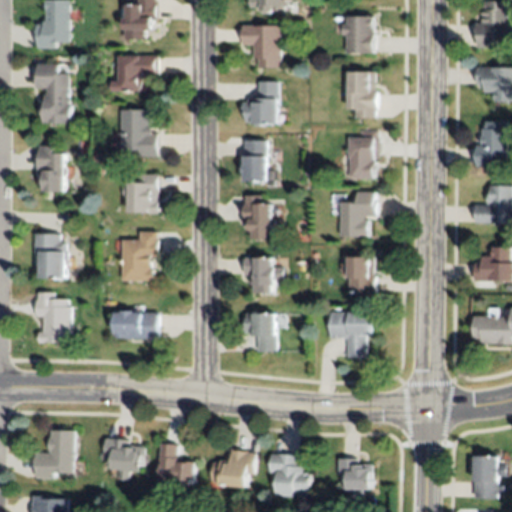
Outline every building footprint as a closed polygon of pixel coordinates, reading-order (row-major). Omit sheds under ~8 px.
[(70,0),(70,41),(58,41),(58,47),(37,47),(37,24),(45,24),(45,21),(48,21),(48,0),(70,0)] [(158,0),(158,16),(153,16),(153,26),(147,26),(146,40),(126,39),(126,17),(129,17),(129,2),(140,3),(140,0),(158,0)] [(289,0),(290,6),(283,6),(283,11),(262,11),(262,7),(250,7),(250,0),(289,0)] [(509,0),(509,18),(511,18),(511,35),(510,35),(510,39),(506,39),(506,41),(495,41),(495,47),(477,47),(477,39),(475,39),(476,21),(484,21),(484,9),(486,9),(486,0),(509,0)] [(348,14),(375,14),(374,53),(347,52),(348,33),(343,33),(343,23),(348,24),(348,14)] [(280,23),(281,66),(261,67),(260,59),(255,59),(255,45),(243,45),(242,24),(280,23)] [(119,92),(119,57),(159,56),(158,74),(149,75),(149,81),(142,81),(142,89),(141,89),(141,92),(119,92)] [(38,63),(61,63),(61,73),(68,73),(68,103),(72,103),(71,123),(43,122),(44,103),(45,103),(46,93),(49,93),(49,86),(38,86),(38,63)] [(511,65),(511,99),(495,99),(495,92),(485,92),(485,84),(475,84),(475,65),(511,65)] [(350,69),(377,70),(376,90),(379,90),(379,109),(375,109),(375,116),(356,116),(356,107),(350,107),(350,69)] [(280,125),(254,124),(254,123),(246,123),(246,115),(243,115),(243,103),(248,103),(248,100),(260,100),(260,82),(280,82),(280,125)] [(122,108),(150,107),(151,131),(158,131),(158,155),(142,156),(141,149),(122,149),(122,108)] [(507,120),(506,164),(476,164),(476,145),(482,145),(482,127),(485,127),(486,120),(507,120)] [(349,136),(360,136),(360,130),(376,130),(376,137),(379,137),(379,158),(375,158),(375,169),(373,169),(373,178),(350,178),(350,159),(349,159),(349,136)] [(269,181),(246,182),(245,173),(244,173),(244,166),(246,166),(244,141),(268,141),(269,181)] [(40,144),(59,145),(59,152),(64,152),(63,191),(45,191),(45,173),(38,173),(38,154),(39,154),(40,144)] [(159,175),(159,213),(129,213),(129,198),(124,198),(124,186),(129,186),(129,184),(139,184),(139,175),(159,175)] [(511,184),(511,222),(476,221),(476,205),(491,205),(491,203),(488,203),(488,192),(491,192),(491,184),(511,184)] [(341,200),(357,200),(357,190),(376,191),(376,215),(364,215),(364,219),(368,219),(368,236),(340,236),(341,200)] [(272,240),(251,240),(251,230),(245,230),(245,221),(244,220),(244,204),(245,204),(245,197),(261,196),(261,204),(273,205),(272,240)] [(36,232),(62,233),(61,242),(70,243),(69,261),(66,260),(66,277),(42,276),(43,255),(36,255),(36,232)] [(123,240),(140,241),(140,232),(158,232),(158,240),(159,240),(159,257),(153,257),(153,264),(151,264),(151,269),(155,269),(154,281),(122,281),(123,240)] [(511,246),(510,261),(511,261),(511,279),(474,279),(474,262),(481,262),(481,254),(492,254),(493,245),(511,246)] [(245,255),(273,254),(274,264),(283,264),(284,279),(272,280),(272,290),(254,291),(253,284),(250,284),(249,276),(246,276),(245,255)] [(348,289),(348,255),(373,256),(372,275),(375,275),(375,290),(348,289)] [(38,290),(54,290),(53,296),(68,296),(67,305),(72,305),(71,333),(68,333),(68,341),(38,340),(38,331),(45,331),(45,315),(37,315),(38,290)] [(160,339),(116,338),(116,313),(123,313),(123,311),(135,311),(135,314),(160,314),(160,339)] [(373,313),(373,336),(365,336),(366,358),(347,358),(347,338),(329,338),(330,313),(373,313)] [(276,352),(258,352),(257,336),(249,336),(249,333),(244,333),(244,322),(246,322),(246,315),(276,314),(276,352)] [(474,317),(511,317),(511,345),(496,345),(496,343),(481,343),(482,339),(473,339),(474,317)] [(76,429),(75,472),(56,472),(56,477),(37,477),(38,470),(36,470),(37,452),(52,453),(52,450),(50,450),(50,438),(52,438),(52,428),(76,429)] [(114,469),(114,458),(105,456),(106,440),(113,440),(130,441),(129,445),(146,447),(145,455),(144,455),(142,472),(114,469)] [(194,487),(176,486),(176,483),(171,482),(170,493),(158,492),(162,443),(180,444),(179,458),(181,458),(180,461),(196,462),(194,487)] [(256,453),(256,475),(255,475),(248,474),(248,486),(221,485),(222,481),(213,481),(213,462),(222,462),(222,460),(231,460),(231,449),(249,449),(249,453),(256,453)] [(473,498),(476,452),(499,453),(499,461),(508,462),(507,474),(497,474),(497,482),(505,483),(505,493),(497,492),(497,499),(473,498)] [(278,496),(279,474),(271,473),(272,455),(298,457),(297,467),(303,467),(302,474),(310,474),(308,495),(295,493),(294,497),(278,496)] [(339,460),(358,460),(358,464),(364,464),(364,468),(369,468),(369,470),(372,470),(372,490),(343,489),(343,475),(339,475),(339,460)] [(68,497),(67,511),(32,511),(33,493),(51,493),(51,497),(68,497)]
